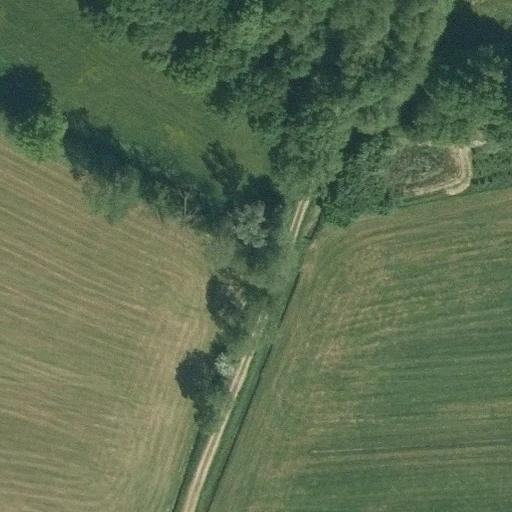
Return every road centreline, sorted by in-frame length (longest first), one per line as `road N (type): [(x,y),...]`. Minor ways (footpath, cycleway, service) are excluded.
road 1 (track): [(186,511),(334,122)]
road 2 (track): [(334,122),(169,0)]
road 3 (track): [(334,122),(384,0)]
